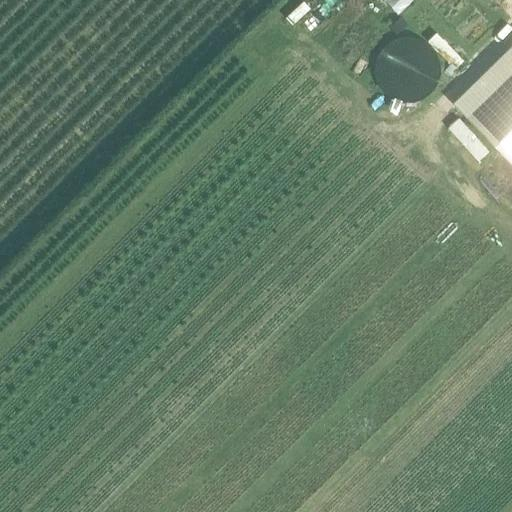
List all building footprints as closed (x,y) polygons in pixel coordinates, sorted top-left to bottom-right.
[(386,0),(386,1),(402,18),(421,0),(386,0)] [(304,2),(286,19),(292,26),(310,9),(304,2)] [(399,34),(408,26),(401,19),(392,26),(399,34)] [(437,34),(428,42),(456,70),(465,62),(437,34)] [(329,71),(319,82),(350,113),(361,103),(329,71)] [(511,79),(469,122),(511,165),(511,79)] [(511,196),(453,137),(436,154),(501,220),(511,208),(511,196)]
